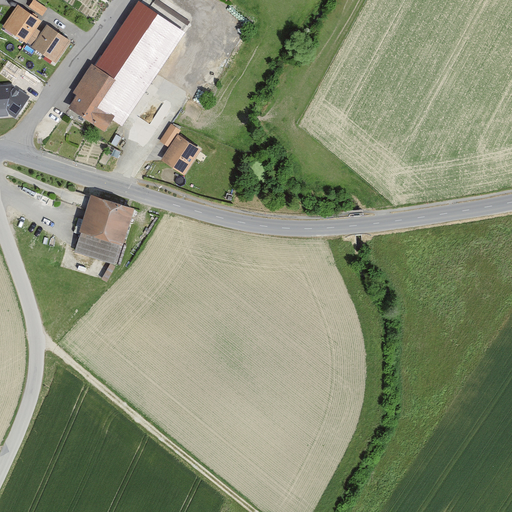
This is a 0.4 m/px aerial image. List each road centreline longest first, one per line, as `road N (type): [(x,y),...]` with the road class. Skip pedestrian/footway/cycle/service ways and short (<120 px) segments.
road 1 (tertiary): [(8,153),(199,212),(287,228),(511,202)]
road 2 (track): [(34,335),(254,511)]
road 3 (unclassified): [(0,474),(32,398),(37,351),(28,294),(0,219)]
road 4 (residential): [(8,153),(124,0)]
